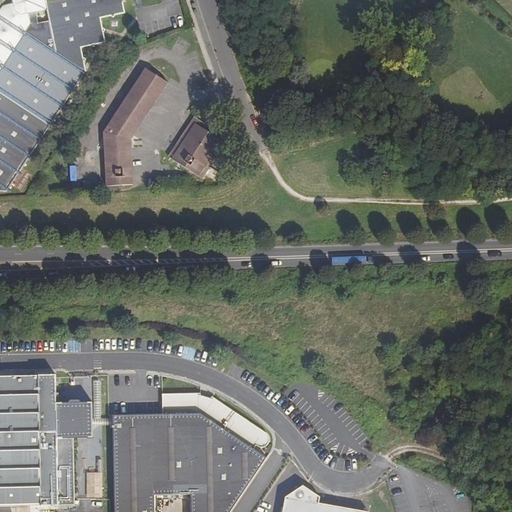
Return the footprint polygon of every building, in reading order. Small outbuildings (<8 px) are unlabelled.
[(0,0),(0,189),(2,191),(8,190),(87,72),(82,48),(106,42),(101,18),(126,13),(122,0),(0,0)] [(112,128),(149,72),(145,70),(109,125),(112,128)] [(126,140),(163,81),(149,72),(112,128),(109,125),(103,133),(103,142),(107,142),(109,185),(126,185),(126,140)] [(126,140),(130,141),(167,84),(163,81),(126,140)] [(190,119),(225,144),(228,140),(193,116),(190,119)] [(225,144),(190,119),(166,153),(200,177),(225,144)] [(75,504),(73,438),(93,438),(93,403),(83,403),(80,401),(71,401),(68,403),(63,404),(57,404),(56,375),(21,376),(0,375),(0,507),(75,506),(75,504)] [(230,511),(267,457),(254,448),(256,445),(258,446),(260,447),(263,447),(266,446),(267,445),(268,444),(269,442),(269,440),(269,436),(255,418),(212,396),(211,398),(200,395),(201,393),(163,394),(163,413),(113,415),(114,511),(154,511),(155,495),(191,494),(191,511),(230,511)] [(284,499),(282,511),(367,511),(368,511),(316,503),(316,498),(302,487),(284,499)]
